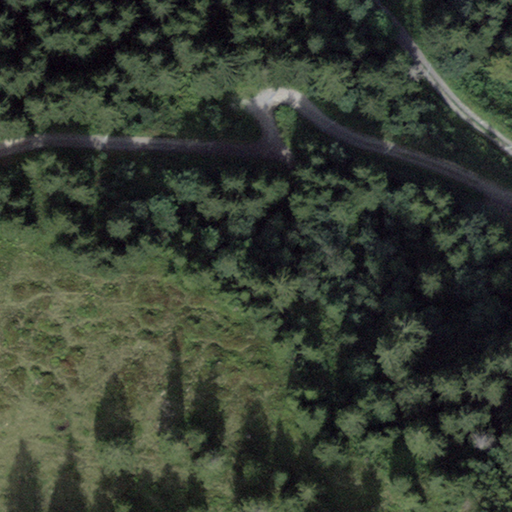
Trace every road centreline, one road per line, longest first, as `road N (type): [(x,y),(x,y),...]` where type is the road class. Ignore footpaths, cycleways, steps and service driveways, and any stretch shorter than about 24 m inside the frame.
road 1 (track): [(511,194),(371,144),(273,83),(254,93),(274,134),(267,149),(67,137),(0,150)]
road 2 (track): [(372,0),(446,89),(511,150)]
